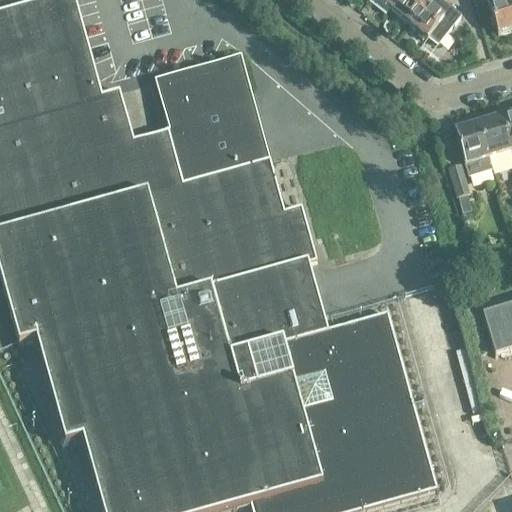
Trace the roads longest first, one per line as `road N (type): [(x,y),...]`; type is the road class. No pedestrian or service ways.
road 1 (unclassified): [(189,0),(377,156),(470,473),(511,461)]
road 2 (residential): [(511,78),(433,94),(308,0)]
